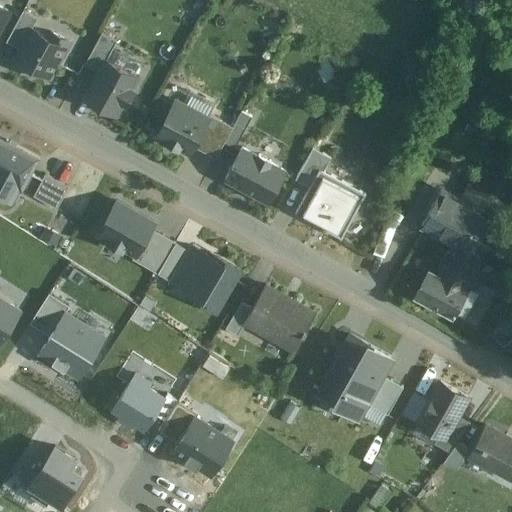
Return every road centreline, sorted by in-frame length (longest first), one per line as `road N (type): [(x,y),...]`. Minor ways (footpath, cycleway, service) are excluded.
road 1 (residential): [(0,90),(214,205),(511,382)]
road 2 (residential): [(0,390),(125,465),(103,504)]
